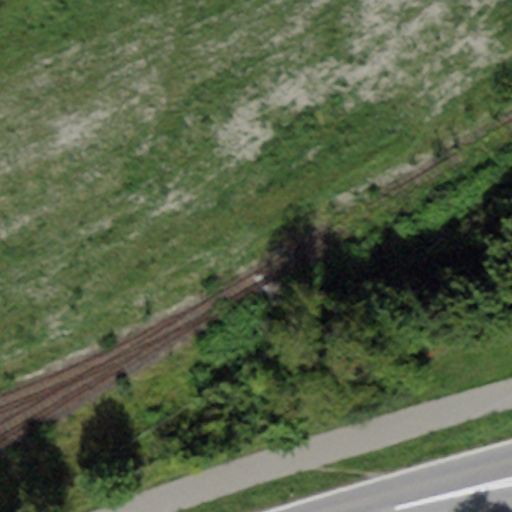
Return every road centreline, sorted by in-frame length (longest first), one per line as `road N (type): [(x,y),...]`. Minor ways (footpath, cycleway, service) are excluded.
road 1 (unknown): [(0,393),(511,81)]
road 2 (primary): [(511,482),(387,511)]
